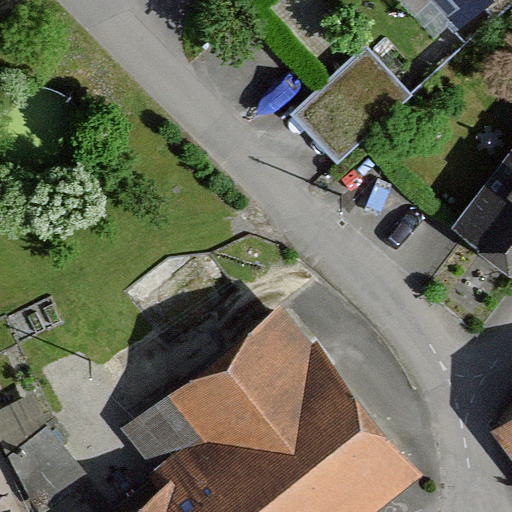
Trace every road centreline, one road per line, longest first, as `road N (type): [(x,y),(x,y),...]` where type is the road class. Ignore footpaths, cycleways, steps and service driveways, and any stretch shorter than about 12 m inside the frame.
road 1 (unclassified): [(454,389),(366,276),(92,0)]
road 2 (unclassified): [(474,511),(454,389)]
